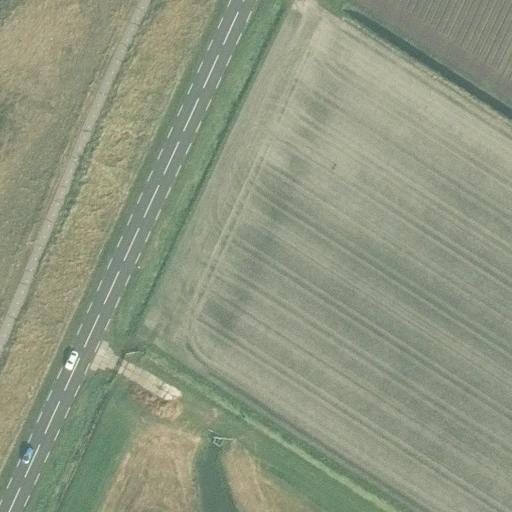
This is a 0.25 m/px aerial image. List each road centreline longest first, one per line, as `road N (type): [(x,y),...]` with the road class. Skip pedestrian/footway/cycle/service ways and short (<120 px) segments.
road 1 (secondary): [(8,511),(242,0)]
road 2 (track): [(361,0),(511,95)]
